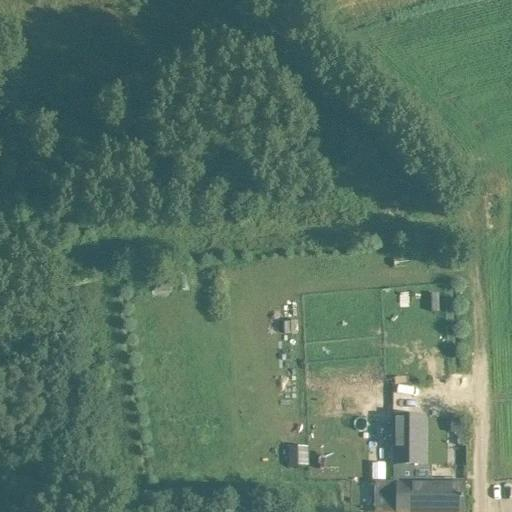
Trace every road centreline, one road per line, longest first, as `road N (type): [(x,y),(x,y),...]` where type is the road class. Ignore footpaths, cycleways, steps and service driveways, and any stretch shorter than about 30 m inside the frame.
road 1 (unclassified): [(477,511),(464,264),(445,201)]
road 2 (track): [(445,201),(278,0)]
